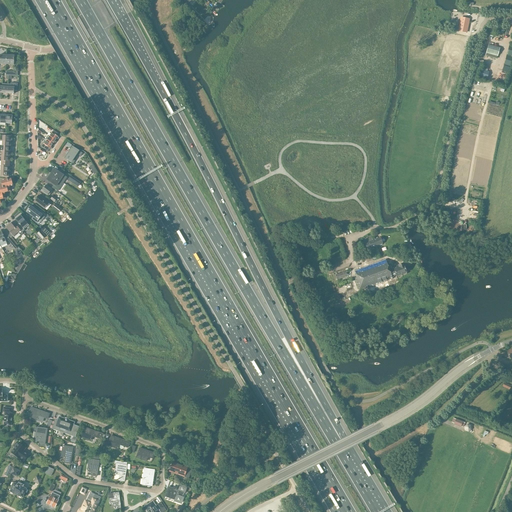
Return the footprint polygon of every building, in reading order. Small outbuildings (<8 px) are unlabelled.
[(460,23),(458,31),(466,33),(469,20),(465,19),(463,24),(460,23)] [(488,45),(486,53),(497,56),(500,48),(488,45)] [(14,65),(14,56),(7,55),(6,64),(14,65)] [(8,84),(8,93),(14,94),(14,91),(17,91),(18,83),(11,83),(11,84),(8,84)] [(57,136),(58,134),(53,130),(49,137),(56,142),(55,141),(57,139),(58,139),(59,138),(57,136)] [(56,142),(49,137),(47,136),(45,139),(46,140),(52,145),(54,142),(55,143),(56,142)] [(43,144),(42,147),(47,151),(49,148),(50,149),(51,148),(50,147),(52,145),(46,140),(45,139),(42,143),(43,144)] [(72,146),(64,158),(70,162),(73,164),(78,155),(80,156),(82,153),(78,150),(72,146)] [(66,177),(54,169),(50,175),(63,183),(66,177)] [(57,191),(63,183),(50,175),(47,180),(54,185),(52,188),(57,191)] [(70,176),(68,180),(78,187),(81,183),(70,176)] [(9,186),(12,185),(11,179),(7,180),(7,179),(3,179),(4,181),(1,181),(2,185),(3,187),(6,186),(7,190),(8,192),(10,191),(9,189),(10,189),(9,186)] [(53,191),(46,185),(42,190),(48,195),(49,194),(50,194),(53,191)] [(49,203),(39,195),(34,201),(44,209),(49,203)] [(58,213),(61,209),(55,204),(52,208),(58,213)] [(42,213),(34,206),(33,208),(31,206),(26,212),(33,217),(31,219),(36,223),(39,220),(41,221),(44,216),(41,214),(42,213)] [(29,225),(20,215),(15,219),(18,223),(16,225),(22,232),(25,230),(24,229),(29,225)] [(22,232),(16,225),(14,227),(10,223),(5,227),(14,237),(19,233),(20,234),(22,232)] [(18,247),(10,237),(7,239),(15,249),(18,247)] [(382,244),(380,238),(373,240),(371,237),(363,240),(367,249),(382,244)] [(391,276),(396,275),(396,276),(401,274),(402,276),(407,274),(403,263),(396,266),(397,268),(389,271),(389,270),(385,260),(355,271),(357,278),(355,278),(360,291),(392,279),(391,276)] [(346,271),(337,274),(339,279),(348,276),(346,271)] [(491,395),(488,402),(499,407),(504,397),(496,394),(495,397),(491,395)] [(12,418),(12,413),(10,413),(10,412),(11,412),(11,408),(4,407),(3,411),(5,411),(5,413),(5,412),(5,417),(4,416),(3,420),(4,420),(4,424),(4,426),(7,426),(8,425),(11,425),(11,420),(12,418)] [(47,419),(49,414),(31,407),(29,412),(33,414),(32,418),(38,420),(39,416),(47,419)] [(56,419),(53,428),(58,430),(59,427),(67,430),(66,433),(71,435),(75,426),(73,425),(74,422),(59,417),(58,420),(56,419)] [(453,418),(451,422),(454,423),(461,426),(463,427),(465,423),(456,419),(453,418)] [(37,432),(36,438),(40,439),(39,444),(45,445),(47,428),(38,427),(37,432)] [(103,434),(84,427),(81,437),(91,440),(92,436),(101,439),(103,434)] [(111,436),(108,445),(118,449),(120,445),(124,446),(128,448),(130,443),(126,441),(111,436)] [(19,457),(24,461),(28,455),(23,451),(25,448),(18,443),(17,444),(16,443),(13,446),(15,448),(11,453),(18,458),(19,457)] [(63,446),(61,456),(66,457),(65,462),(70,463),(73,448),(63,446)] [(140,448),(136,458),(146,461),(148,457),(153,459),(154,453),(140,448)] [(89,459),(88,470),(92,470),(91,476),(97,477),(99,461),(89,459)] [(115,461),(115,464),(117,464),(115,474),(120,475),(119,480),(124,481),(127,466),(127,463),(115,461)] [(184,477),(187,467),(173,462),(169,471),(184,477)] [(13,468),(10,473),(17,477),(20,471),(13,468)] [(145,469),(142,484),(152,486),(154,470),(145,469)] [(36,476),(33,482),(39,485),(42,479),(36,476)] [(16,495),(23,479),(22,478),(19,483),(18,483),(18,485),(13,482),(11,486),(12,487),(10,492),(13,494),(14,493),(15,493),(14,494),(16,495)] [(27,489),(23,487),(24,485),(23,485),(25,481),(23,480),(24,479),(23,479),(16,495),(17,495),(18,495),(18,496),(22,498),(24,493),(26,493),(27,489)] [(182,497),(183,492),(185,493),(187,487),(180,485),(178,490),(177,490),(177,489),(177,488),(176,487),(175,487),(174,486),(173,487),(172,487),(172,488),(169,487),(165,496),(175,500),(175,501),(181,503),(183,498),(182,497)] [(55,507),(58,500),(58,499),(60,496),(53,492),(51,496),(50,496),(48,500),(50,500),(48,504),(51,506),(51,507),(53,508),(54,507),(55,507)] [(120,508),(119,493),(109,494),(110,505),(114,504),(115,509),(120,508)] [(83,506),(80,511),(93,511),(99,502),(92,499),(91,503),(86,501),(84,506),(83,506)] [(163,511),(166,510),(160,502),(155,505),(152,501),(144,507),(147,511),(163,511)]
